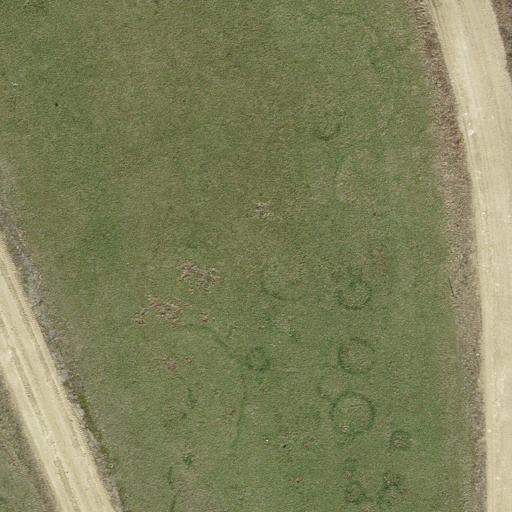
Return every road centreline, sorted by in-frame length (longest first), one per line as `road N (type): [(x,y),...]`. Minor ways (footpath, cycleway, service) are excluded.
road 1 (track): [(506,511),(506,227),(476,42),(460,0)]
road 2 (track): [(84,511),(0,306)]
